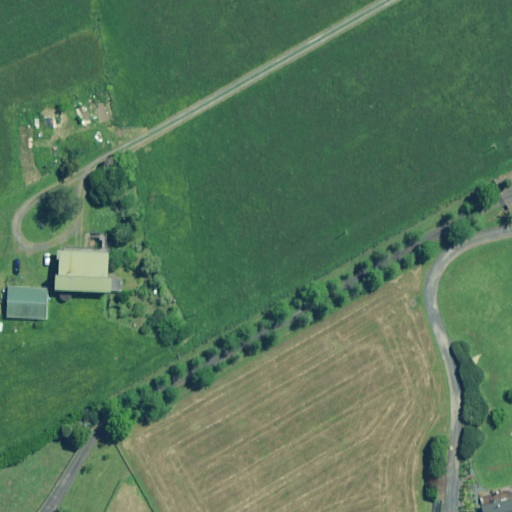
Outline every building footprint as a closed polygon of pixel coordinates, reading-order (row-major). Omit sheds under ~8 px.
[(178,213),(178,204),(154,203),(154,212),(178,213)] [(110,250),(59,249),(59,275),(56,275),(55,291),(109,292),(110,250)] [(20,264),(19,263),(17,262),(16,262),(14,262),(13,262),(12,262),(10,263),(9,263),(8,264),(7,266),(7,267),(7,268),(6,270),(7,271),(7,272),(8,274),(8,275),(9,276),(11,277),(12,277),(13,278),(15,278),(16,278),(17,277),(19,277),(20,276),(21,275),(22,274),(22,272),(22,271),(23,270),(22,268),(22,267),(21,266),(21,264),(20,264)] [(48,288),(10,287),(9,317),(47,319),(48,288)] [(511,511),(511,500),(483,507),(484,511),(511,511)]
